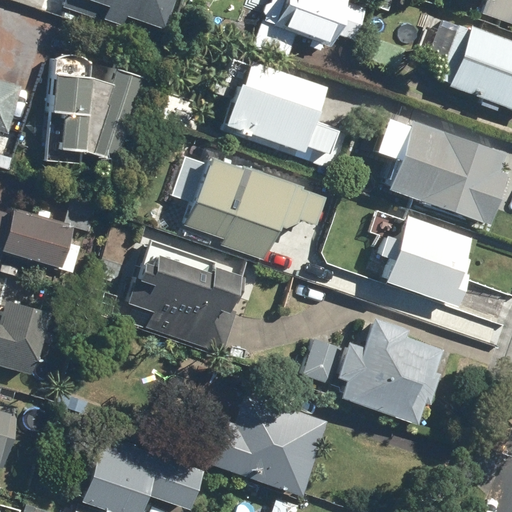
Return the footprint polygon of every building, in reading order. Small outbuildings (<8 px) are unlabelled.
[(163,0),(50,0),(50,2),(148,40),(163,0)] [(343,0),(266,0),(249,46),(283,58),(292,33),(328,46),(332,35),(350,41),(362,8),(343,1),(343,0)] [(511,0),(481,0),(477,12),(511,25),(511,0)] [(511,44),(453,23),(432,83),(511,111),(511,44)] [(403,52),(370,39),(362,59),(395,72),(403,52)] [(56,54),(47,57),(40,159),(78,162),(79,148),(113,159),(137,76),(134,68),(126,63),(117,62),(109,67),(105,80),(86,73),(87,61),(78,55),(68,52),(56,54)] [(317,90),(240,62),(216,130),(328,170),(341,135),(305,122),(317,90)] [(0,130),(4,132),(20,86),(0,79),(0,130)] [(501,158),(403,123),(381,185),(486,223),(503,176),(496,173),(501,158)] [(303,206),(190,169),(176,211),(289,248),(303,206)] [(92,199),(68,192),(58,221),(82,229),(92,199)] [(6,213),(0,211),(0,250),(55,267),(67,227),(7,209),(6,213)] [(467,236),(401,213),(379,278),(452,304),(463,273),(455,270),(467,236)] [(235,275),(143,243),(123,301),(146,309),(140,327),(215,353),(230,311),(223,309),(235,275)] [(122,271),(96,262),(88,288),(115,296),(122,271)] [(0,306),(0,364),(25,372),(45,311),(3,298),(0,306)] [(401,330),(368,318),(357,347),(341,341),(328,377),(338,381),(332,397),(411,425),(419,403),(423,405),(434,375),(429,373),(437,352),(398,338),(401,330)] [(335,346),(307,337),(295,372),(323,382),(335,346)] [(322,420),(239,390),(228,420),(210,414),(194,459),(295,495),(322,420)] [(0,449),(14,405),(0,401),(0,449)] [(198,468),(98,434),(76,499),(114,511),(130,511),(138,491),(185,507),(198,468)] [(292,511),(296,504),(274,495),(267,511),(292,511)]
